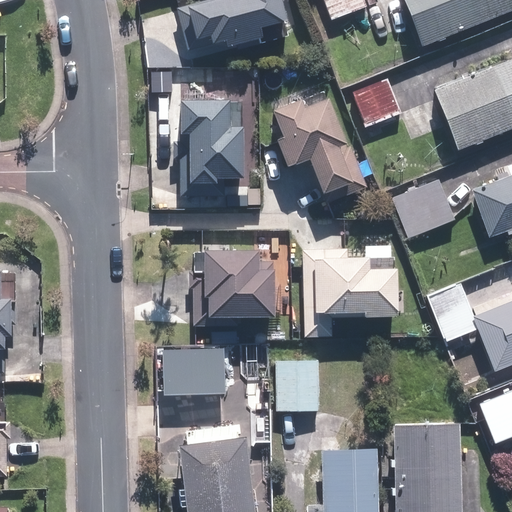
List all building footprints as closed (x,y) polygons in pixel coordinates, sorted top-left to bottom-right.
[(260,29),(287,22),(281,0),(211,0),(177,9),(188,51),(225,42),(227,48),(263,39),(260,29)] [(361,31),(374,27),(364,0),(323,0),(332,21),(354,13),(361,31)] [(511,11),(511,0),(404,0),(422,46),(511,11)] [(511,128),(511,58),(434,91),(459,150),(511,128)] [(402,112),(388,79),(353,93),(367,126),(402,112)] [(288,169),(309,160),(327,204),(367,188),(350,146),(348,147),(329,99),(305,109),(302,101),(274,112),(285,138),(277,141),(288,169)] [(245,179),(244,128),(230,128),(230,102),(180,102),(181,142),(174,142),(174,159),(180,159),(181,197),(225,197),(224,180),(245,179)] [(511,175),(472,190),(490,238),(511,229),(511,175)] [(439,180),(392,199),(408,238),(455,220),(439,180)] [(348,249),(302,250),(305,338),(333,337),(332,313),(365,313),(365,318),(398,317),(396,269),(369,270),(369,258),(349,258),(348,249)] [(216,326),(216,318),(273,318),(273,261),(259,261),(259,251),(204,251),(204,271),(193,271),(194,326),(216,326)] [(2,271),(0,270),(0,373),(5,374),(5,337),(12,337),(12,299),(2,299),(2,271)] [(511,301),(474,316),(461,283),(428,296),(445,341),(477,329),(493,372),(511,364),(511,301)] [(162,351),(164,395),(225,393),(223,348),(162,351)] [(318,361),(276,361),(277,411),(319,411),(318,361)] [(511,436),(511,389),(478,404),(495,444),(511,436)] [(461,511),(460,424),(394,425),(395,511),(461,511)] [(254,511),(245,437),(179,446),(187,511),(254,511)] [(378,511),(376,449),(321,452),(323,511),(378,511)]
